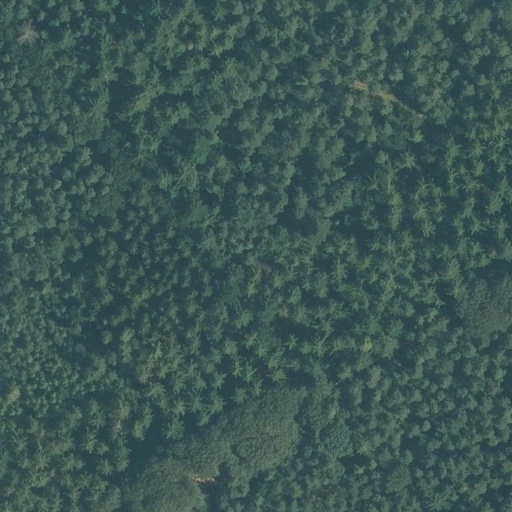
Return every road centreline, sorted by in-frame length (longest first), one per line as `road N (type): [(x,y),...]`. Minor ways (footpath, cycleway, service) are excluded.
road 1 (track): [(89,511),(307,386)]
road 2 (track): [(307,386),(511,281)]
